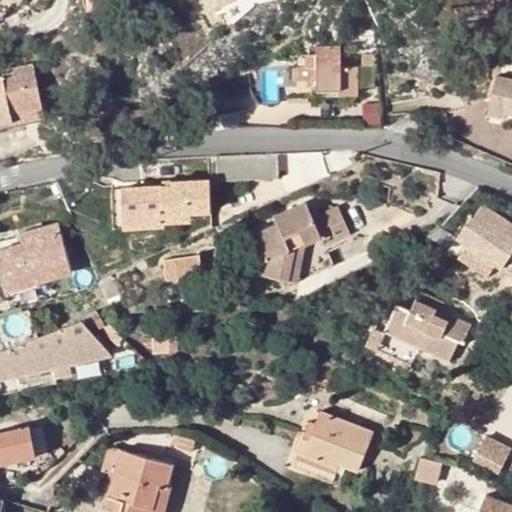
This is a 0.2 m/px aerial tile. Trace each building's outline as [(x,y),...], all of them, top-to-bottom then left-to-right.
[(0,0),(0,17),(2,19),(14,0),(0,0)] [(223,0),(217,3),(221,13),(249,0),(223,0)] [(312,90),(313,93),(358,92),(357,65),(341,65),(341,44),(317,45),(317,55),(307,55),(307,67),(313,67),(312,90)] [(0,77),(0,124),(14,121),(12,114),(45,107),(34,65),(13,69),(14,74),(0,77)] [(511,114),(511,78),(497,76),(490,114),(506,118),(507,113),(511,114)] [(12,114),(14,121),(46,114),(45,107),(12,114)] [(277,152),(218,154),(218,177),(278,176),(277,152)] [(172,180),(172,184),(169,184),(112,188),(115,225),(162,222),(162,217),(188,216),(188,209),(212,207),(210,178),(172,180)] [(266,268),(300,277),(338,261),(321,223),(331,220),(327,211),(318,216),(310,200),(277,215),(280,223),(258,233),(267,253),(266,268)] [(342,205),(327,211),(331,220),(338,236),(354,230),(342,205)] [(511,251),(505,247),(511,235),(511,232),(477,209),(463,230),(472,237),(464,249),(491,268),(493,269),(501,256),(507,260),(511,252),(511,251)] [(18,233),(20,241),(17,242),(0,246),(0,274),(4,288),(70,270),(56,222),(18,233)] [(161,258),(162,278),(197,275),(196,254),(161,258)] [(108,273),(96,278),(104,298),(117,292),(108,273)] [(397,304),(384,331),(400,338),(448,360),(458,338),(463,340),(471,323),(441,310),(444,302),(419,291),(410,310),(397,304)] [(76,319),(47,330),(55,364),(108,352),(76,319)] [(47,330),(0,347),(0,375),(55,364),(47,330)] [(175,335),(150,336),(151,349),(176,347),(175,335)] [(327,378),(313,380),(314,394),(328,393),(327,378)] [(314,421),(310,420),(291,465),(331,480),(335,470),(339,462),(345,465),(356,469),(371,431),(319,410),(314,421)] [(0,463),(34,456),(27,425),(0,431),(0,463)] [(511,451),(511,442),(483,431),(472,458),(505,471),(511,451)] [(170,462),(121,448),(119,453),(104,505),(117,509),(116,511),(159,511),(161,509),(157,508),(170,462)] [(339,462),(335,470),(342,472),(345,465),(339,462)] [(511,511),(511,503),(485,493),(483,500),(478,511),(511,511)]
